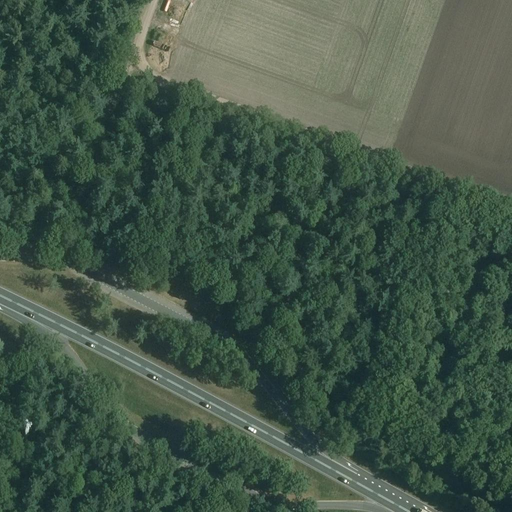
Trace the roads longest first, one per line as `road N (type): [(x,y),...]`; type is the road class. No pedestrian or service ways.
road 1 (track): [(511,207),(166,83),(138,65),(148,20)]
road 2 (trunk): [(353,482),(0,296)]
road 3 (track): [(0,95),(106,134),(138,51)]
road 4 (track): [(113,497),(0,455)]
